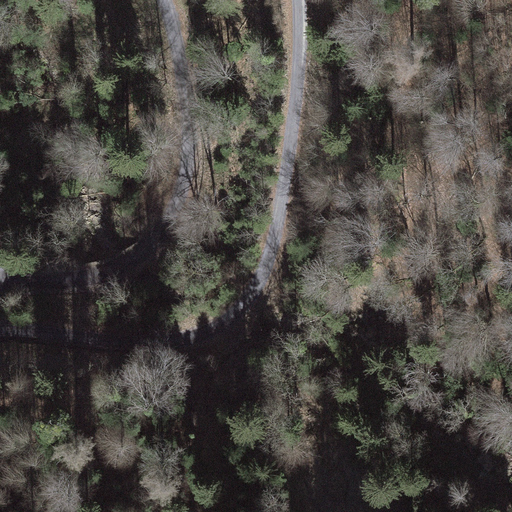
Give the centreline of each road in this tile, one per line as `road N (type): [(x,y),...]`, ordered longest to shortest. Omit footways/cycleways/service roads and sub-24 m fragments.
road 1 (track): [(0,330),(142,342),(207,334),(243,307),(269,260),(288,178),(296,0)]
road 2 (track): [(163,0),(180,75),(182,142),(172,203),(149,251),(98,279),(0,275)]
